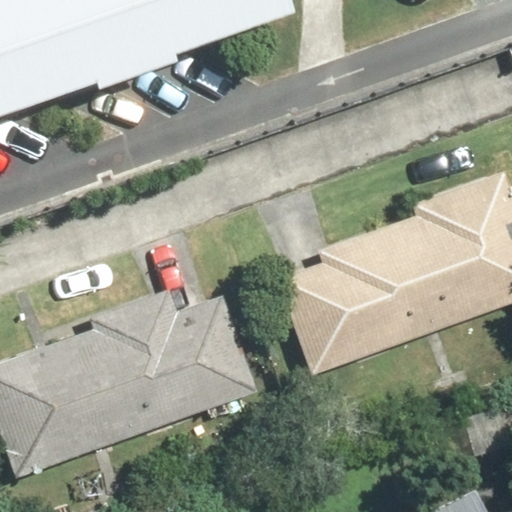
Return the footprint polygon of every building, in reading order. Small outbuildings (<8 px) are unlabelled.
[(0,0),(0,116),(268,20),(260,0),(0,0)] [(511,238),(496,190),(258,267),(294,378),(511,307),(511,238)] [(0,350),(0,484),(251,403),(212,282),(0,350)] [(511,511),(511,478),(507,468),(419,511),(511,511)] [(167,511),(162,498),(123,511),(167,511)]
